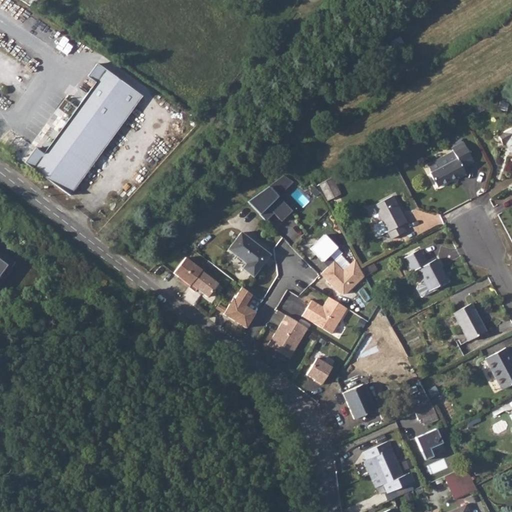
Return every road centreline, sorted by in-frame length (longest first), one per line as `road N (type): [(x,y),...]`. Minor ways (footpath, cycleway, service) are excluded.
road 1 (residential): [(0,171),(243,353)]
road 2 (residential): [(243,353),(311,429),(330,511)]
